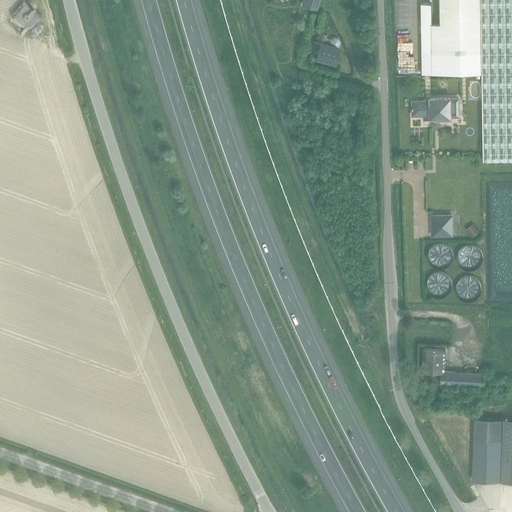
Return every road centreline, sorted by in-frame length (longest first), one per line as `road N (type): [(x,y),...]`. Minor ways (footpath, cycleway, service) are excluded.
road 1 (motorway): [(396,511),(270,254),(182,0)]
road 2 (motorway): [(147,0),(239,268),(357,511)]
road 3 (unclassified): [(267,511),(146,243),(69,0)]
road 4 (unclassified): [(462,511),(397,393),(380,0)]
road 5 (unclassified): [(164,511),(0,451)]
